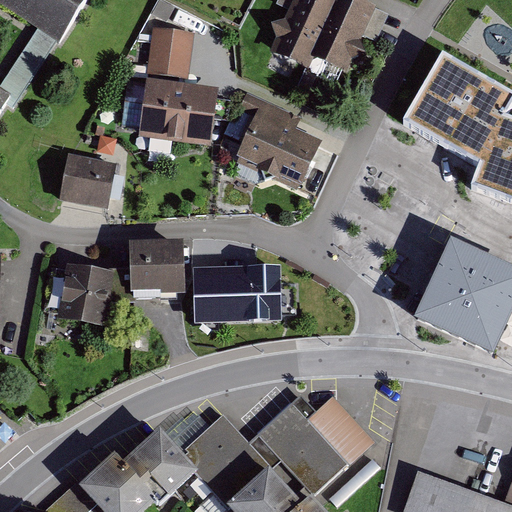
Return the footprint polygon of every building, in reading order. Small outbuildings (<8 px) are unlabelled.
[(0,111),(12,119),(96,0),(0,0),(0,7),(39,35),(0,91),(0,111)] [(279,0),(277,7),(294,14),(288,28),(278,32),(281,42),(275,56),(307,70),(312,59),(344,74),(350,60),(363,56),(358,47),(361,39),(377,46),(389,18),(346,0),(337,0),(334,8),(314,0),(279,0)] [(187,91),(193,38),(149,33),(136,142),(211,151),(217,94),(187,91)] [(405,129),(480,171),(473,195),(511,209),(511,125),(507,124),(511,115),(511,99),(443,61),(405,129)] [(319,152),(253,123),(236,163),(264,176),(267,182),(273,180),(301,192),(319,152)] [(117,169),(68,160),(59,207),(108,216),(117,169)] [(185,297),(183,250),(132,251),(133,299),(185,297)] [(511,319),(511,278),(452,251),(418,326),(493,361),(511,319)] [(57,327),(105,334),(114,279),(66,271),(57,327)] [(280,273),(193,276),(195,321),(281,318),(280,273)] [(132,306),(132,276),(114,276),(115,307),(132,306)] [(258,438),(257,440),(314,503),(375,448),(333,401),(316,416),(301,400),(293,407),(258,438)] [(272,472),(223,420),(184,456),(181,453),(166,437),(161,431),(157,435),(122,464),(117,459),(85,489),(79,482),(46,511),(87,511),(92,507),(96,511),(147,511),(155,505),(160,511),(197,479),(227,511),(315,511),(310,506),(302,511),(300,511),(267,476),(272,472)] [(511,511),(511,509),(418,476),(405,511),(511,511)]
